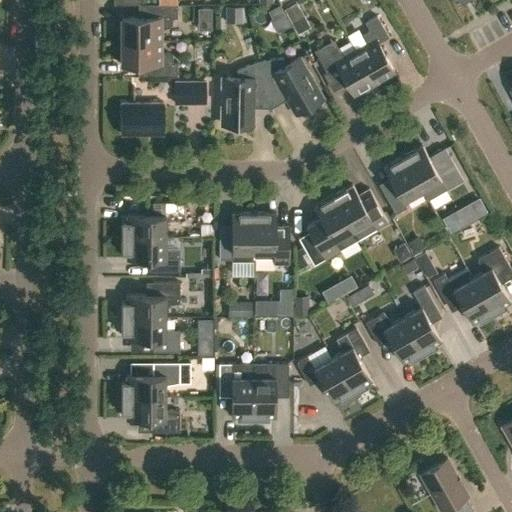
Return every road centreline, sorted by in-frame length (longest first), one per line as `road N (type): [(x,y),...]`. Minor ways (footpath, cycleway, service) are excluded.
road 1 (residential): [(87,171),(267,172),(300,165),(453,77)]
road 2 (residential): [(24,457),(22,170)]
road 3 (residential): [(87,171),(88,456)]
road 4 (residential): [(88,456),(319,457)]
road 5 (residential): [(87,0),(87,171)]
road 6 (residential): [(22,170),(22,0)]
road 7 (residential): [(319,457),(443,387)]
road 8 (residential): [(511,506),(443,387)]
road 9 (residential): [(511,182),(453,77)]
